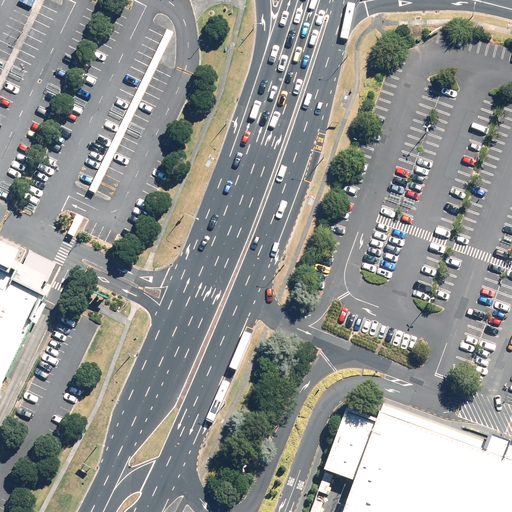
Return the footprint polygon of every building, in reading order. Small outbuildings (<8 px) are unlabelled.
[(166,29),(88,189),(92,191),(96,193),(174,33),(170,31),(166,29)] [(77,214),(67,233),(71,234),(74,236),(83,217),(80,215),(77,214)] [(0,402),(52,294),(0,269),(0,402)] [(385,402),(383,412),(511,458),(511,437),(491,430),(489,440),(385,402)] [(511,511),(511,458),(383,412),(380,418),(349,407),(325,471),(343,478),(355,482),(344,511),(511,511)]
